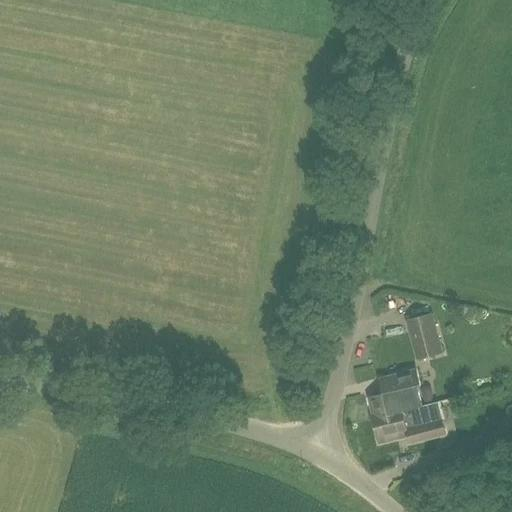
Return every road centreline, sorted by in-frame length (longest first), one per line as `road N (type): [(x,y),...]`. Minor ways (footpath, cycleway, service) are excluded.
road 1 (unclassified): [(315,452),(404,56),(430,0)]
road 2 (unclassified): [(315,452),(198,417),(0,379)]
